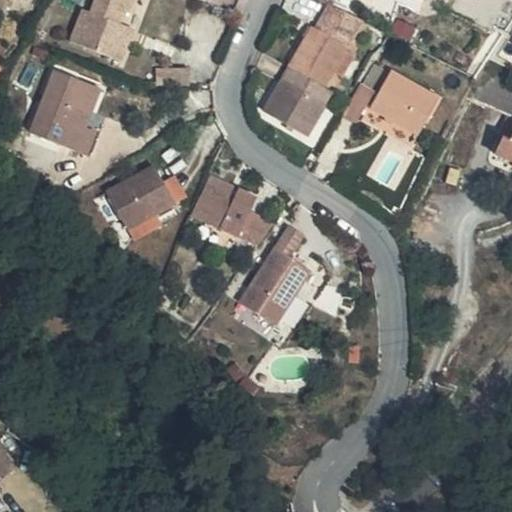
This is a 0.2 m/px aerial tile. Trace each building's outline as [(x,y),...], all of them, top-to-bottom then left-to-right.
[(373,9),(345,0),(334,0),(323,36),(360,48),(373,9)] [(95,25),(91,32),(117,42),(121,34),(95,25)] [(110,60),(117,42),(91,32),(70,26),(64,46),(72,50),(68,63),(60,60),(50,93),(103,110),(111,86),(94,81),(93,80),(100,58),(110,60)] [(347,67),(314,50),(304,71),(335,87),(347,67)] [(511,114),(511,75),(492,69),(475,97),(511,114)] [(115,77),(98,70),(94,81),(111,86),(115,77)] [(331,94),(335,87),(304,71),(300,78),(331,94)] [(442,98),(393,72),(371,108),(421,136),(442,98)] [(331,94),(300,78),(293,74),(271,117),(308,137),(316,121),(327,101),(331,94)] [(374,93),(361,84),(351,102),(345,112),(360,119),(374,93)] [(327,101),(316,121),(326,126),(337,106),(327,101)] [(171,115),(140,115),(134,134),(174,133),(171,115)] [(75,141),(30,125),(9,187),(27,195),(54,204),(62,179),(75,141)] [(511,160),(511,132),(508,141),(502,139),(495,153),(511,160)] [(256,211),(263,195),(217,172),(198,209),(226,223),(246,233),(256,211)] [(74,182),(62,179),(54,204),(64,208),(74,182)] [(268,216),(256,211),(246,233),(258,239),(268,216)] [(133,218),(80,247),(104,285),(135,269),(156,258),(133,218)] [(239,243),(246,233),(226,223),(221,235),(239,243)] [(308,234),(294,224),(241,302),(278,326),(315,272),(292,257),(308,234)] [(141,278),(135,269),(104,285),(95,291),(105,303),(110,296),(141,278)] [(96,313),(105,303),(95,291),(87,296),(96,313)] [(0,438),(0,449),(15,470),(21,465),(0,438)] [(0,481),(15,470),(0,449),(0,481)]
